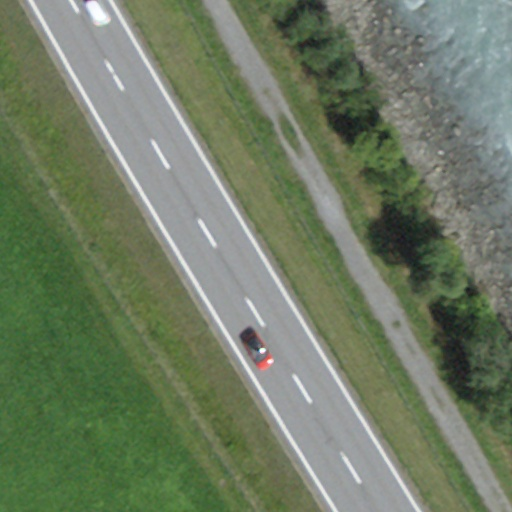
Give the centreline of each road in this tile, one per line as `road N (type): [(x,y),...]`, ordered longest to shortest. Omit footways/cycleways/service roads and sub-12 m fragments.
road 1 (primary): [(379,511),(71,0)]
road 2 (track): [(219,0),(507,511)]
